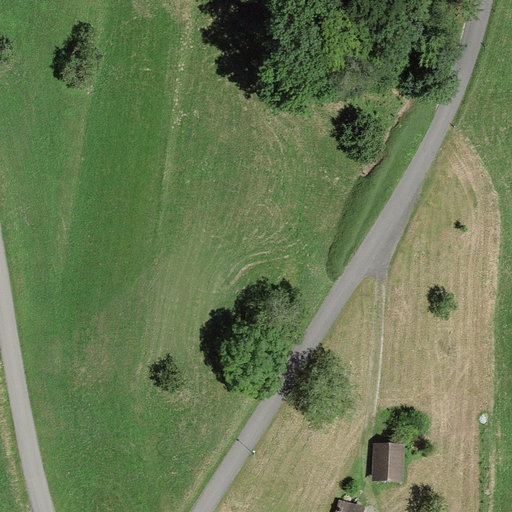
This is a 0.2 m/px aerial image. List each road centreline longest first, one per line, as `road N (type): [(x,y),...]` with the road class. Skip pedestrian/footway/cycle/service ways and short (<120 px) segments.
road 1 (residential): [(206,511),(434,143),(472,59),(485,0)]
road 2 (track): [(368,253),(379,275),(361,479),(374,511)]
road 3 (residential): [(0,292),(43,511)]
